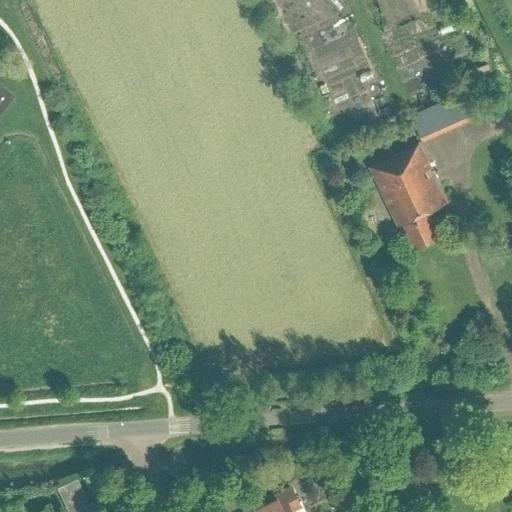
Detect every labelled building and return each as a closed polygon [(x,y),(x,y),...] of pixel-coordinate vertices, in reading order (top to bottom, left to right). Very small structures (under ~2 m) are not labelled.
[(453,96),(425,109),(412,115),(423,141),(464,122),(453,96)] [(419,143),(369,167),(398,226),(404,223),(416,248),(440,236),(428,212),(448,202),(419,143)] [(338,476),(330,459),(314,467),(322,484),(338,476)] [(306,511),(300,500),(298,501),(292,489),(247,510),(248,511),(306,511)] [(91,511),(93,511),(83,491),(65,500),(70,511),(91,511)]
